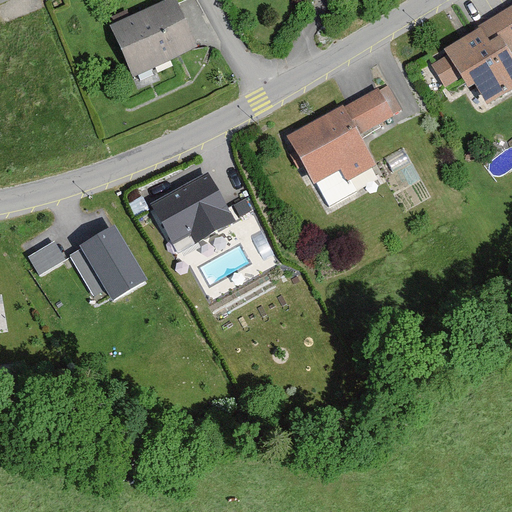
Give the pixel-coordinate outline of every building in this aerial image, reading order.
[(173,1),(116,26),(135,71),(193,46),(173,1)] [(511,13),(450,52),(486,112),(511,98),(511,13)] [(403,121),(385,89),(292,140),(318,189),(373,160),(363,140),(403,121)] [(235,217),(208,172),(152,205),(173,241),(191,231),(196,240),(235,217)] [(149,278),(116,221),(81,241),(114,298),(149,278)] [(54,238),(28,253),(39,272),(65,256),(54,238)]
